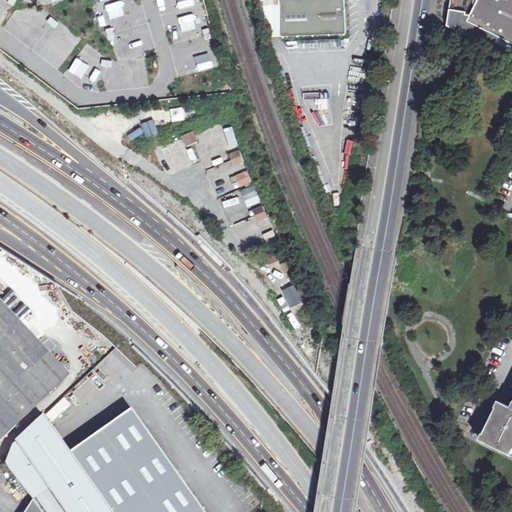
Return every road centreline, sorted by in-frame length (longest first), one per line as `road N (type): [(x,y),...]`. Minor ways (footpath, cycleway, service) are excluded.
road 1 (tertiary): [(421,0),(344,511)]
road 2 (trunk): [(371,511),(290,405),(183,296),(0,156)]
road 3 (trunk): [(0,185),(163,316),(257,418),(295,474)]
road 4 (trunk): [(385,511),(309,392),(170,242)]
road 5 (trunk): [(93,286),(295,474)]
road 6 (unknown): [(229,511),(133,381),(114,382),(76,412)]
road 7 (trunk): [(170,242),(83,157),(0,95)]
road 8 (trunk): [(170,242),(0,123)]
